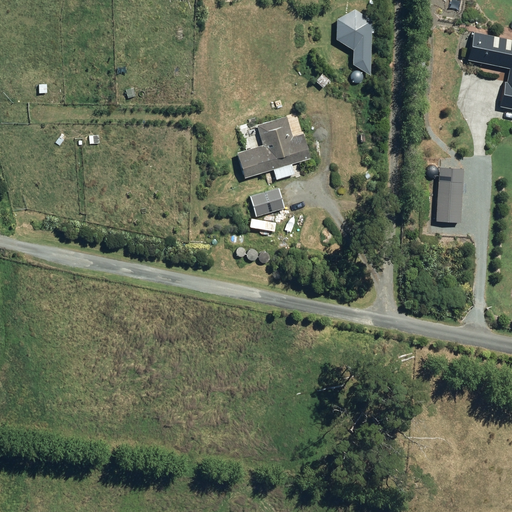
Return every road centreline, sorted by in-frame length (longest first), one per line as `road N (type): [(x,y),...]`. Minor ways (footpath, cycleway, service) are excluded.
road 1 (residential): [(0,242),(511,348)]
road 2 (unknown): [(376,0),(376,151)]
road 3 (unknown): [(271,172),(296,168),(370,251)]
